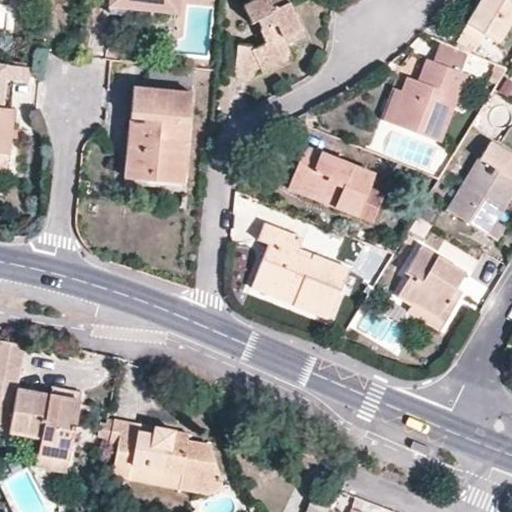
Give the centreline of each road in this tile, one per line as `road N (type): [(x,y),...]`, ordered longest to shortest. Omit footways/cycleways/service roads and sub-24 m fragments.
road 1 (residential): [(387,19),(337,72),(227,147),(203,323)]
road 2 (tertiary): [(446,427),(203,323)]
road 3 (residential): [(70,90),(53,272)]
road 4 (tertiary): [(203,323),(53,272)]
road 5 (residential): [(511,312),(446,427)]
